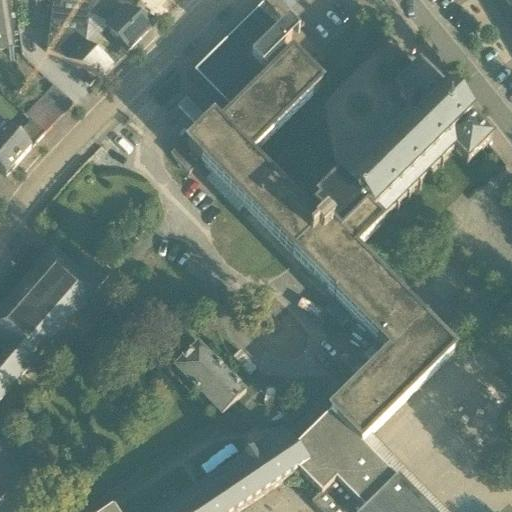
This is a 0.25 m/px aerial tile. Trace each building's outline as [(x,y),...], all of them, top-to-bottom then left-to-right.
[(0,0),(0,54),(13,52),(11,33),(17,32),(10,0),(0,0)] [(88,0),(53,0),(47,61),(100,84),(113,72),(85,50),(88,16),(91,0),(88,0)] [(88,16),(109,26),(106,36),(129,54),(154,26),(91,0),(88,16)] [(360,446),(371,437),(456,353),(356,254),(383,227),(340,183),(337,182),(312,207),(316,210),(309,215),(320,226),(318,228),(251,160),(323,89),(308,74),(323,58),(288,25),(284,29),(274,20),(263,9),(193,77),(231,116),(219,127),(211,120),(199,133),(196,130),(170,157),(189,176),(199,165),(210,176),(203,182),(236,216),(242,209),(321,290),(386,356),(350,391),(342,384),(320,406),(360,446)] [(340,183),(383,227),(453,156),(466,169),(490,142),(488,141),(470,122),(469,121),(447,98),(446,97),(445,97),(418,70),(392,94),(406,109),(404,112),(404,114),(406,116),(408,117),(340,183)] [(44,135),(71,106),(52,88),(25,116),(44,135)] [(15,168),(30,150),(0,123),(0,175),(5,180),(12,171),(15,168)] [(0,500),(6,495),(0,488),(0,403),(96,292),(69,268),(51,252),(0,310),(0,343),(3,346),(0,349),(0,500)] [(69,268),(96,292),(107,279),(81,255),(69,268)] [(197,344),(171,369),(221,419),(245,393),(197,344)] [(360,446),(320,406),(285,443),(279,436),(168,511),(241,511),(297,475),(320,497),(311,506),(316,511),(443,511),(371,437),(360,446)]
